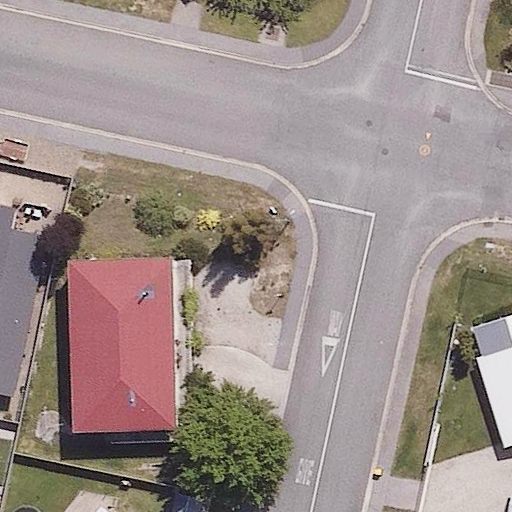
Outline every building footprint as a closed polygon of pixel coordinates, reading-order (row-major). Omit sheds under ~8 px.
[(18,230),(23,208),(0,202),(0,386),(19,391),(53,237),(18,230)] [(190,249),(76,252),(82,425),(196,422),(190,249)] [(511,334),(476,344),(500,442),(511,439),(511,334)] [(511,511),(511,473),(500,511),(511,511)] [(118,511),(84,484),(61,511),(118,511)]
